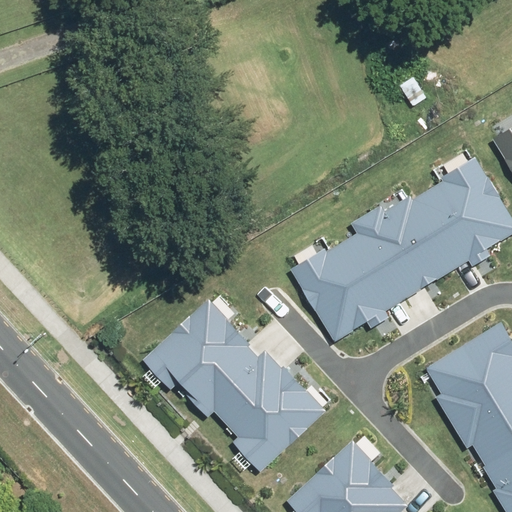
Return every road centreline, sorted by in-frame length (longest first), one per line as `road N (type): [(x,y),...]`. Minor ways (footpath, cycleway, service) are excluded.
road 1 (unclassified): [(140,511),(0,360)]
road 2 (residential): [(358,375),(485,290),(511,287)]
road 3 (residential): [(455,495),(358,375)]
